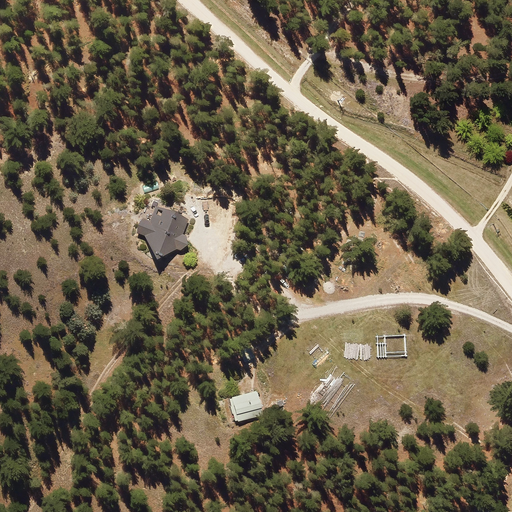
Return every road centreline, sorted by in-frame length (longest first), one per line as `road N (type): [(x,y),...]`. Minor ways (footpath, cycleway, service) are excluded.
road 1 (unclassified): [(186,0),(329,124),(402,172),(475,235),(511,281)]
road 2 (track): [(24,511),(127,345),(213,254)]
